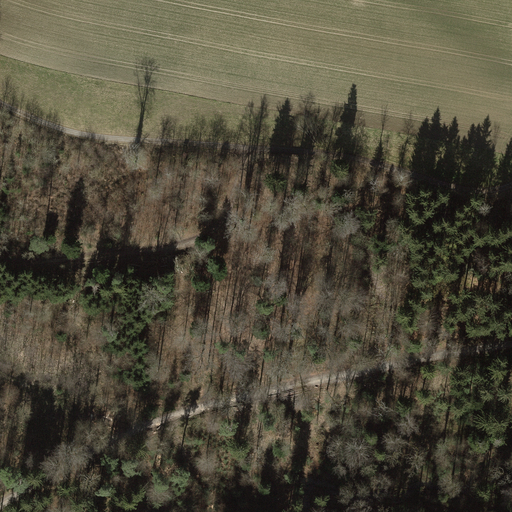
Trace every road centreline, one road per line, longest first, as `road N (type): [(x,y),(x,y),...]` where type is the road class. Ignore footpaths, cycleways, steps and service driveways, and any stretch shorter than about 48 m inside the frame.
road 1 (track): [(0,504),(63,466),(186,412),(511,344)]
road 2 (track): [(0,104),(104,137),(317,152),(481,189),(511,184)]
road 3 (track): [(244,146),(233,200),(203,238),(30,262),(0,259)]
